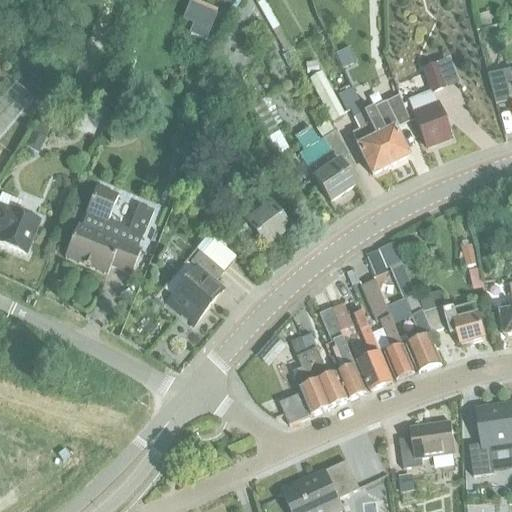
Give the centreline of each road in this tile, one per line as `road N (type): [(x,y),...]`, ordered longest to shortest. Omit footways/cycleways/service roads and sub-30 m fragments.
road 1 (tertiary): [(192,396),(241,335),(352,239),(511,167)]
road 2 (residential): [(511,365),(277,453)]
road 3 (residential): [(192,396),(12,309)]
road 4 (tertiary): [(86,511),(192,396)]
road 5 (residential): [(277,453),(151,511)]
